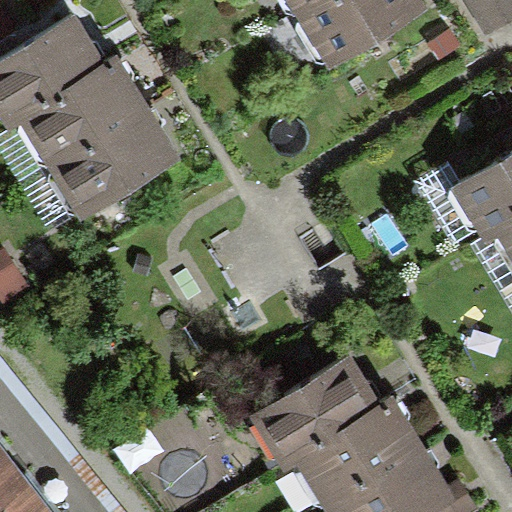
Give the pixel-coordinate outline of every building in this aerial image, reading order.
[(291,0),(328,61),(429,2),(427,0),(291,0)] [(511,0),(465,0),(487,35),(511,20),(511,0)] [(0,41),(14,34),(0,8),(0,41)] [(19,120),(76,217),(126,187),(182,154),(123,54),(108,63),(77,11),(0,56),(0,130),(1,131),(19,120)] [(504,232),(511,245),(511,156),(455,189),(477,227),(486,242),(504,232)] [(0,253),(0,297),(4,304),(33,285),(9,247),(0,253)] [(477,511),(461,483),(450,489),(437,466),(408,414),(396,393),(378,404),(366,384),(351,357),(256,410),(285,461),(299,453),(332,511),(477,511)] [(0,511),(61,511),(42,488),(10,448),(0,435),(0,511)]
